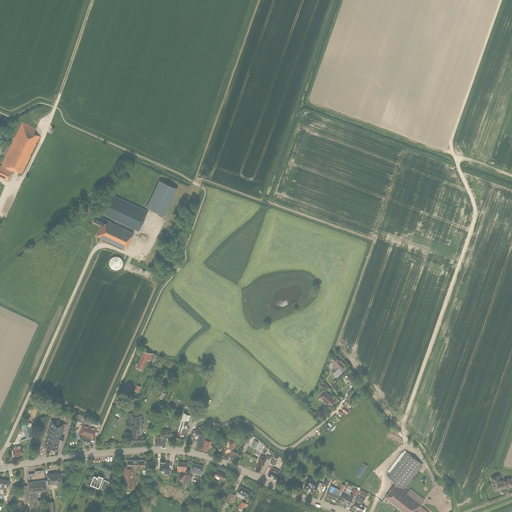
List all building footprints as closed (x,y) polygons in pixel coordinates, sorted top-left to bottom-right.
[(21,174),(40,136),(33,133),(36,129),(22,122),(1,166),(0,165),(0,176),(7,180),(12,170),(21,174)] [(158,180),(146,207),(164,216),(177,189),(158,180)] [(144,219),(148,211),(109,193),(100,213),(138,231),(142,223),(144,219)] [(126,249),(134,232),(107,220),(101,217),(102,216),(99,215),(98,216),(95,214),(92,221),(102,225),(101,226),(102,227),(101,228),(100,228),(96,236),(126,249)] [(113,269),(116,270),(118,269),(120,268),(122,266),(122,264),(122,262),(122,260),(120,258),(118,257),(116,256),(113,257),(111,258),(110,260),(109,262),(109,264),(110,266),(111,268),(113,269)] [(140,351),(139,354),(141,355),(138,363),(143,365),(143,366),(145,361),(146,358),(149,359),(151,354),(146,352),(143,351),(142,352),(140,351)] [(333,361),(338,366),(339,367),(333,373),(337,377),(346,368),(344,365),(345,364),(340,360),(340,361),(334,356),(331,359),(333,361)] [(356,379),(351,374),(347,377),(345,375),(344,377),(343,377),(343,378),(343,379),(343,380),(344,381),(346,379),(351,384),(356,379)] [(332,388),(323,380),(321,383),(330,390),(332,388)] [(322,389),(320,392),(323,395),(321,397),(329,404),(333,399),(322,389)] [(353,389),(347,395),(349,397),(355,391),(353,389)] [(350,410),(353,407),(346,401),(343,405),(350,410)] [(144,435),(142,436),(142,429),(141,429),(141,414),(132,414),(132,413),(127,412),(127,421),(126,421),(126,428),(132,428),(132,442),(144,442),(144,435)] [(190,415),(184,413),(177,434),(183,436),(190,415)] [(64,438),(61,437),(65,424),(51,420),(44,447),(57,450),(60,440),(63,441),(64,438)] [(32,437),(30,427),(32,427),(31,422),(26,423),(25,427),(25,428),(23,429),(25,439),(32,437)] [(93,437),(97,427),(83,424),(80,432),(82,433),(81,436),(82,436),(80,442),(83,443),(84,443),(89,444),(91,438),(92,439),(93,437)] [(201,448),(205,437),(206,431),(196,428),(195,434),(199,435),(197,441),(198,441),(196,447),(201,448)] [(170,429),(160,429),(160,436),(154,437),(154,444),(165,444),(165,436),(170,436),(170,429)] [(238,443),(240,437),(233,435),(231,440),(228,439),(225,447),(227,448),(224,456),(235,461),(238,453),(233,450),(236,443),(238,443)] [(209,449),(211,443),(212,441),(205,439),(202,449),(207,451),(208,448),(209,449)] [(21,445),(16,446),(12,447),(14,456),(22,454),(21,445)] [(408,492),(406,491),(408,488),(406,487),(404,489),(403,488),(422,464),(406,451),(387,476),(396,483),(385,498),(403,511),(427,511),(420,506),(425,500),(410,489),(408,492)] [(275,465),(278,459),(279,456),(274,454),(273,457),(270,463),(275,465)] [(268,464),(270,459),(261,455),(258,461),(259,461),(255,469),(260,471),(262,466),(263,466),(265,463),(268,464)] [(145,470),(145,460),(126,460),(126,466),(125,466),(124,476),(121,476),(121,490),(134,490),(134,478),(135,478),(135,470),(145,470)] [(159,470),(160,470),(164,470),(164,474),(168,474),(168,475),(169,475),(169,474),(170,474),(170,470),(169,470),(169,463),(165,463),(165,462),(160,462),(159,470)] [(186,472),(187,463),(178,462),(177,471),(186,472)] [(201,475),(203,466),(193,463),(191,470),(195,471),(195,473),(201,475)] [(278,474),(280,471),(272,467),(271,469),(268,475),(276,479),(278,474)] [(46,490),(46,486),(45,480),(44,470),(41,470),(41,472),(28,474),(29,481),(27,481),(28,485),(24,486),(25,492),(36,491),(46,490)] [(224,480),(225,479),(227,475),(217,470),(214,477),(217,479),(212,490),(222,494),(225,487),(219,485),(221,480),(222,481),(223,479),(224,480)] [(48,480),(45,480),(46,486),(49,486),(48,484),(60,482),(59,473),(47,474),(48,480)] [(189,485),(192,476),(188,474),(184,483),(189,485)] [(96,485),(99,486),(103,477),(98,475),(97,478),(96,477),(96,476),(93,475),(90,484),(93,485),(96,485)] [(328,485),(332,477),(327,475),(323,483),(328,485)] [(511,477),(511,478),(511,479),(509,479),(501,482),(499,476),(491,478),(495,490),(503,488),(511,485),(511,484),(511,477)] [(0,487),(7,489),(8,480),(0,478),(0,487)] [(318,486),(319,482),(315,480),(314,480),(308,478),(306,481),(304,487),(315,492),(318,486)] [(17,487),(13,485),(9,493),(14,495),(17,487)] [(248,498),(252,492),(241,486),(237,493),(238,493),(237,494),(237,495),(243,498),(244,498),(245,497),(248,498)] [(337,501),(340,493),(330,488),(326,496),(337,501)] [(38,501),(36,491),(25,492),(25,494),(23,494),(24,502),(29,502),(29,508),(38,507),(38,501)] [(231,503),(236,494),(230,491),(226,500),(231,503)] [(349,505),(353,497),(349,495),(350,493),(345,491),(340,500),(349,505)] [(362,504),(365,499),(358,496),(355,501),(356,502),(354,506),(362,511),(365,506),(362,504)]
